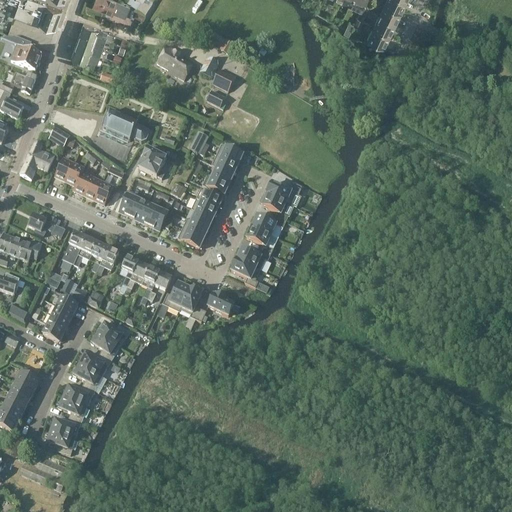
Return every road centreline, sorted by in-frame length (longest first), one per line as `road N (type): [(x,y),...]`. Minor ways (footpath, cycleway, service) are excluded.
road 1 (residential): [(198,268),(242,175),(258,175),(262,184),(212,275)]
road 2 (residential): [(10,185),(198,268)]
road 3 (secondary): [(10,185),(77,0)]
